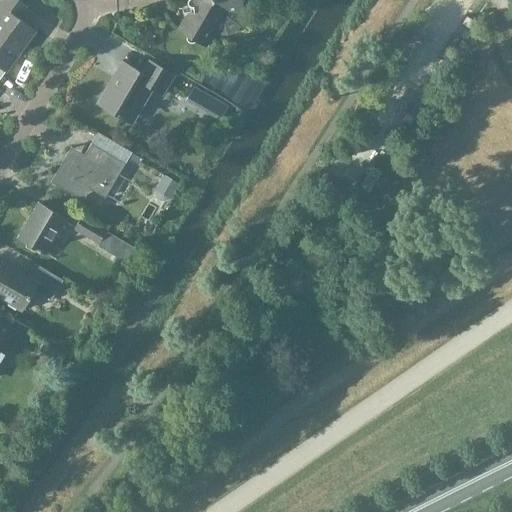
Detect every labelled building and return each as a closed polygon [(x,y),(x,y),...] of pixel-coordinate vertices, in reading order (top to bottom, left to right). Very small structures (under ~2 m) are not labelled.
[(0,0),(0,36),(21,53),(37,32),(19,19),(28,6),(18,0),(0,0)] [(194,0),(195,14),(190,14),(188,15),(186,17),(186,18),(187,19),(180,30),(179,29),(178,31),(209,48),(209,47),(208,46),(215,33),(219,11),(243,15),(245,15),(243,3),(245,2),(247,1),(247,0),(194,0)] [(0,68),(6,73),(21,53),(0,36),(0,68)] [(164,96),(175,77),(150,62),(143,75),(123,63),(98,104),(133,125),(153,90),(164,96)] [(194,87),(186,101),(199,109),(207,95),(194,87)] [(72,149),(52,183),(84,202),(91,190),(107,199),(126,166),(92,146),(85,156),(72,149)] [(372,167),(359,187),(368,193),(381,172),(372,167)] [(154,190),(154,191),(154,192),(154,193),(155,194),(155,195),(156,196),(156,197),(157,197),(157,198),(158,198),(159,199),(160,200),(161,200),(162,200),(163,200),(164,201),(165,200),(166,200),(167,200),(168,200),(169,199),(170,199),(179,183),(163,174),(154,189),(154,190)] [(19,239),(46,255),(66,221),(39,205),(19,239)] [(75,230),(100,245),(106,234),(82,219),(75,230)] [(52,303),(63,283),(39,268),(31,281),(4,264),(0,271),(0,299),(22,312),(34,292),(52,303)] [(0,369),(20,336),(0,324),(0,369)] [(60,364),(65,355),(44,342),(39,351),(60,364)]
